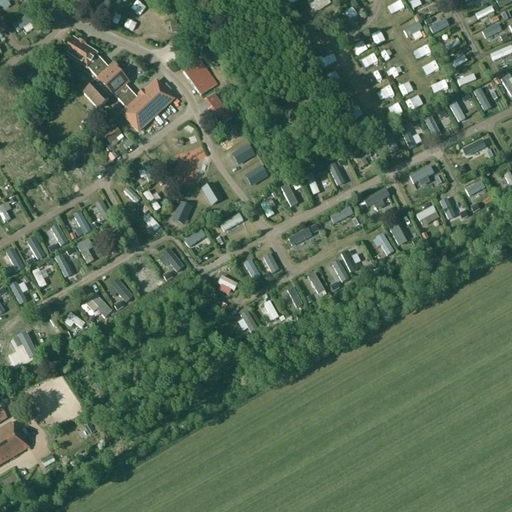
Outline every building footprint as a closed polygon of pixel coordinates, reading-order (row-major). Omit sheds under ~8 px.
[(15,0),(5,0),(2,4),(8,10),(17,2),(15,0)] [(314,10),(326,1),(325,0),(315,0),(310,4),(314,10)] [(421,8),(419,0),(418,0),(406,0),(410,11),(421,8)] [(470,0),(476,9),(487,2),(486,0),(470,0)] [(439,16),(428,19),(429,27),(441,24),(439,16)] [(20,23),(25,33),(35,28),(31,18),(20,23)] [(501,31),(504,30),(501,23),(482,32),(488,45),(504,38),(501,31)] [(413,39),(415,43),(422,39),(419,33),(422,31),(418,24),(403,33),(408,42),(413,39)] [(457,39),(440,48),(445,55),(459,47),(458,45),(459,44),(457,39)] [(108,69),(96,55),(72,40),(63,54),(87,70),(87,69),(98,81),(83,95),(97,110),(113,96),(126,110),(121,115),(137,132),(172,100),(156,82),(137,100),(125,86),(109,68),(108,69)] [(511,56),(511,50),(510,46),(489,56),(493,65),(511,56)] [(375,54),(368,57),(374,69),(380,66),(375,54)] [(210,90),(216,84),(199,60),(192,66),(182,73),(200,97),(210,90)] [(461,80),(472,76),(470,71),(459,75),(461,80)] [(457,83),(460,90),(476,82),(473,76),(457,83)] [(511,81),(510,77),(499,82),(509,101),(511,99),(511,81)] [(484,109),(491,106),(483,88),(477,91),(484,109)] [(203,115),(215,132),(232,119),(214,95),(204,102),(210,110),(203,115)] [(458,126),(465,123),(457,102),(449,105),(458,126)] [(0,128),(2,132),(18,125),(15,117),(0,123),(0,128)] [(424,120),(431,134),(438,131),(431,117),(424,120)] [(445,119),(440,123),(448,132),(453,128),(445,119)] [(110,144),(116,140),(118,142),(123,139),(113,126),(109,130),(110,132),(104,136),(110,144)] [(403,131),(411,148),(417,146),(414,139),(419,137),(414,126),(403,131)] [(386,140),(392,149),(397,147),(391,137),(386,140)] [(23,161),(30,158),(26,149),(29,148),(25,140),(7,149),(13,162),(22,157),(23,161)] [(485,141),(480,143),(487,157),(492,154),(485,141)] [(130,142),(124,147),(128,151),(134,146),(130,142)] [(81,152),(90,170),(96,168),(87,149),(81,152)] [(368,152),(360,155),(358,151),(348,155),(352,164),(370,157),(368,152)] [(36,170),(41,167),(37,161),(20,171),(28,183),(39,176),(36,170)] [(61,167),(71,188),(79,184),(69,163),(61,167)] [(339,163),(332,165),(339,183),(346,180),(339,163)] [(146,187),(155,184),(147,166),(139,169),(146,187)] [(305,177),(314,198),(320,196),(311,174),(305,177)] [(414,200),(425,196),(418,180),(407,185),(414,200)] [(478,204),(486,200),(477,182),(469,186),(478,204)] [(281,190),(290,208),(297,204),(288,186),(281,190)] [(369,209),(388,200),(384,191),(364,199),(369,209)] [(129,192),(123,197),(136,212),(142,206),(129,192)] [(149,194),(143,199),(155,216),(161,211),(149,194)] [(47,195),(42,197),(49,212),(54,210),(47,195)] [(453,197),(439,203),(445,215),(459,208),(453,197)] [(268,222),(275,219),(267,203),(260,206),(268,222)] [(20,217),(17,208),(10,211),(8,208),(0,210),(0,217),(2,224),(20,217)] [(186,222),(187,224),(193,219),(185,208),(174,217),(180,226),(186,222)] [(420,227),(437,221),(434,209),(417,214),(420,227)] [(328,218),(333,228),(351,221),(346,210),(328,218)] [(389,214),(378,215),(379,223),(390,222),(389,214)] [(224,236),(245,228),(240,217),(219,225),(224,236)] [(62,226),(69,222),(67,218),(60,221),(62,226)] [(72,241),(82,235),(84,239),(92,235),(82,218),(65,227),(72,241)] [(149,220),(143,226),(153,237),(159,231),(149,220)] [(407,221),(389,228),(393,239),(411,232),(407,221)] [(310,229),(288,237),(293,249),(314,241),(310,229)] [(380,230),(368,235),(373,247),(385,242),(380,230)] [(47,232),(40,234),(48,253),(55,250),(47,232)] [(202,234),(184,244),(190,255),(208,245),(202,234)] [(310,255),(316,252),(312,245),(306,249),(310,255)] [(268,268),(275,265),(270,256),(264,259),(268,268)] [(123,272),(131,264),(125,259),(117,267),(123,272)] [(15,273),(12,265),(8,267),(5,260),(0,262),(0,275),(2,279),(15,273)] [(67,265),(67,260),(62,260),(63,279),(75,279),(74,265),(67,265)] [(174,260),(162,265),(167,277),(179,272),(174,260)] [(243,268),(254,284),(262,279),(251,263),(243,268)] [(337,263),(329,266),(340,288),(348,285),(337,263)] [(39,274),(32,277),(41,297),(48,293),(39,274)] [(218,286),(221,288),(218,294),(231,299),(237,286),(221,279),(218,286)] [(20,313),(27,309),(24,302),(29,300),(24,289),(18,291),(17,288),(10,291),(20,313)] [(261,307),(268,323),(277,319),(270,303),(261,307)] [(66,322),(80,337),(86,331),(72,317),(66,322)] [(51,324),(37,329),(42,342),(56,336),(51,324)] [(19,347),(27,364),(35,361),(27,343),(19,347)] [(2,350),(0,350),(0,372),(9,369),(2,350)] [(17,431),(16,432),(11,423),(0,429),(0,465),(28,449),(17,431)]
